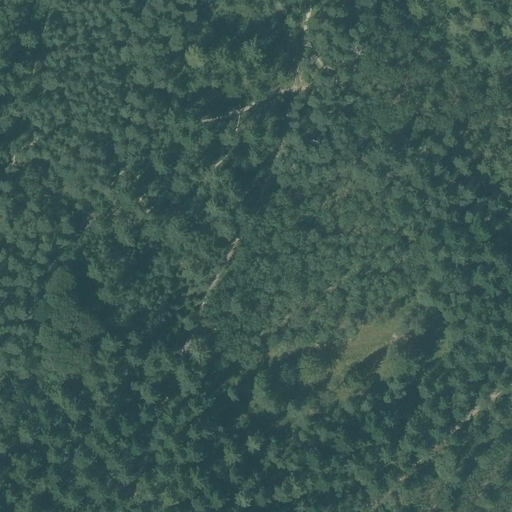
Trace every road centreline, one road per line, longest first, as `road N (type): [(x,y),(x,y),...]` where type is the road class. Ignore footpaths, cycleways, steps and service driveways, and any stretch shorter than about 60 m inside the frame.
road 1 (track): [(310,0),(265,194),(185,341),(130,511)]
road 2 (track): [(0,454),(21,436),(32,411),(63,271),(90,219),(158,146),(186,49),(226,0)]
road 3 (unknown): [(0,177),(79,148),(239,113),(305,87)]
road 4 (track): [(511,232),(366,101),(305,87)]
road 5 (unknown): [(511,96),(440,118),(366,101),(325,72),(304,37)]
road 6 (track): [(368,511),(511,381)]
